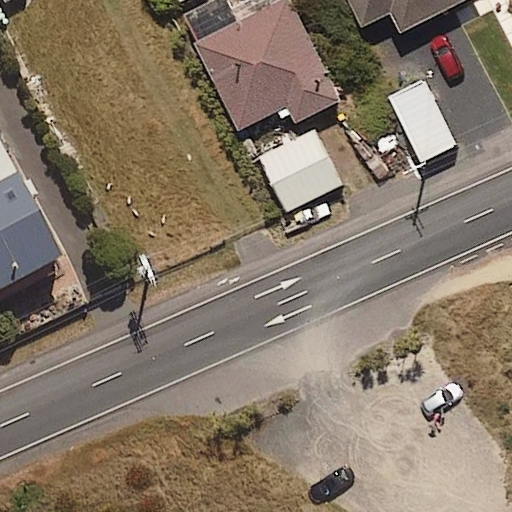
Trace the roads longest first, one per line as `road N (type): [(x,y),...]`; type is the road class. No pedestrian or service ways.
road 1 (secondary): [(0,428),(511,201)]
road 2 (track): [(118,0),(251,236)]
